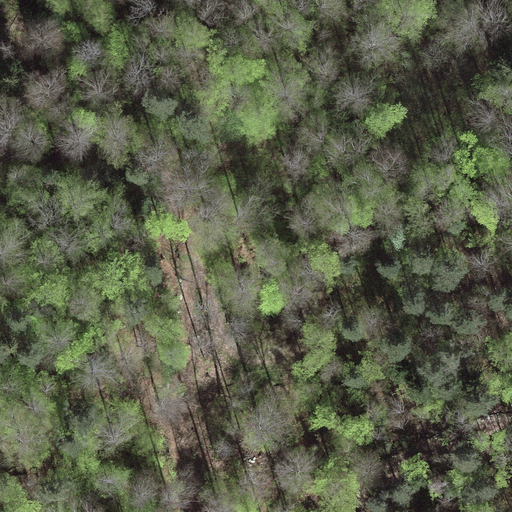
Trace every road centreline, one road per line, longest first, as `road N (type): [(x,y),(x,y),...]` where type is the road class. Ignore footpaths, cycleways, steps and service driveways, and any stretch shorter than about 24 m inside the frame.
road 1 (track): [(0,141),(34,157),(119,158),(148,167),(181,219),(224,348),(244,362),(291,354),(318,281),(332,259),(363,240),(457,218),(511,217)]
road 2 (track): [(192,251),(181,438),(204,511)]
road 3 (track): [(363,511),(402,464),(477,431),(511,425)]
